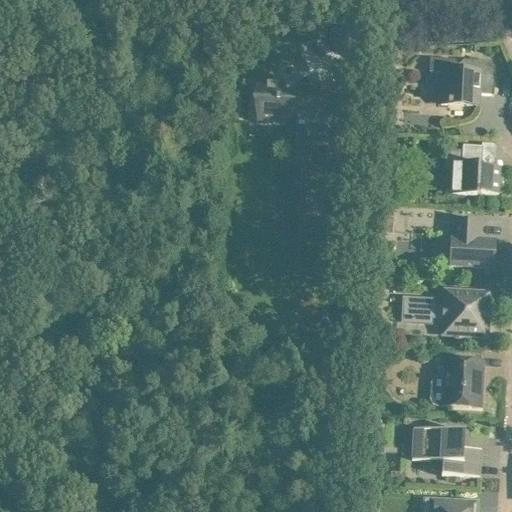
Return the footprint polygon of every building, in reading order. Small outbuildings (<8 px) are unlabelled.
[(429,59),(429,74),(445,74),(444,89),(441,89),(440,105),(477,107),(478,96),(493,97),(495,68),(489,62),(469,61),(464,61),(458,66),(452,60),(429,59)] [(397,77),(387,86),(394,93),(403,84),(397,77)] [(254,97),(253,116),(257,116),(257,121),(284,122),(284,118),(296,119),(310,119),(308,148),(328,149),(331,100),(312,99),(313,87),(294,86),(294,83),(293,83),(293,84),(283,84),(283,83),(282,83),(282,86),(259,85),(258,97),(254,97)] [(383,137),(382,150),(395,151),(396,137),(383,137)] [(452,196),(481,197),(481,195),(498,196),(498,189),(501,189),(502,176),(499,175),(499,168),(484,168),(484,165),(483,162),(484,148),(464,146),(463,152),(446,151),(445,169),(453,169),(452,196)] [(307,194),(305,229),(325,230),(327,195),(307,194)] [(383,207),(383,217),(395,218),(395,208),(383,207)] [(479,242),(480,223),(453,221),(452,240),(451,240),(449,267),(493,269),(494,242),(479,242)] [(411,299),(410,324),(431,325),(432,320),(442,320),(445,321),(444,335),(458,335),(458,338),(471,338),(471,336),(485,337),(486,323),(489,323),(490,310),(487,310),(488,295),(473,294),(473,292),(460,292),(460,294),(446,293),(445,307),(442,307),(432,307),(433,300),(411,299)] [(359,328),(359,338),(367,338),(367,329),(359,328)] [(437,407),(480,409),(482,363),(444,361),(443,377),(438,377),(436,377),(434,377),(433,378),(433,379),(432,380),(431,381),(430,383),(430,384),(429,398),(429,399),(429,400),(430,401),(430,403),(431,404),(432,405),(433,405),(434,406),(436,407),(437,407)] [(441,477),(479,479),(481,450),(463,449),(464,432),(413,429),(411,461),(442,463),(441,477)] [(424,500),(423,511),(476,511),(477,503),(424,500)]
